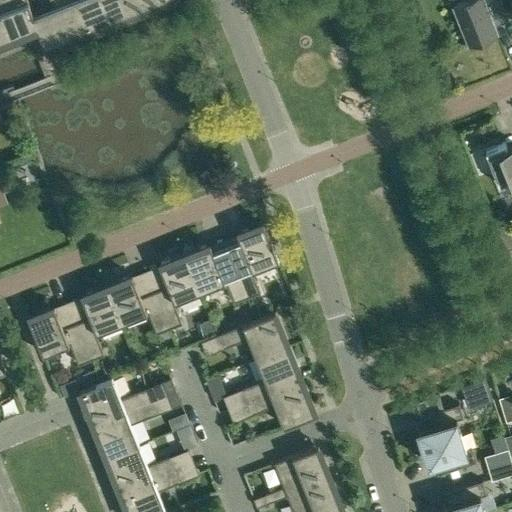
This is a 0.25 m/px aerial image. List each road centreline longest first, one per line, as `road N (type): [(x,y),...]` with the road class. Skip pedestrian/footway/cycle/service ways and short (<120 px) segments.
road 1 (residential): [(0,290),(292,173)]
road 2 (residential): [(292,173),(511,85)]
road 3 (residential): [(358,393),(292,173)]
road 4 (residential): [(117,511),(75,407),(0,437)]
road 5 (residential): [(292,173),(222,0)]
road 6 (residential): [(358,393),(511,331)]
road 7 (residential): [(362,408),(223,465)]
road 8 (residential): [(223,465),(178,351)]
